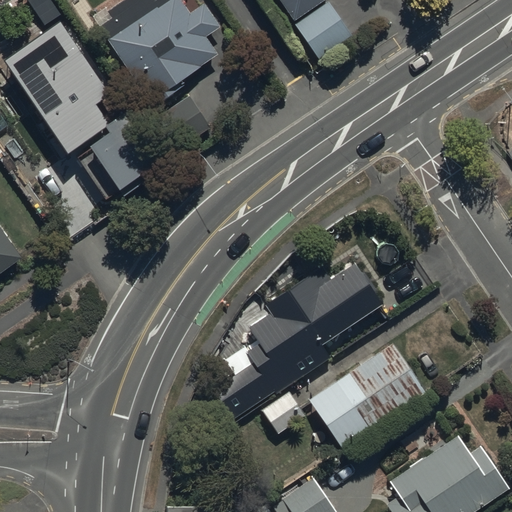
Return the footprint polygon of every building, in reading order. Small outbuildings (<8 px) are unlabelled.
[(189,14),(179,0),(125,0),(95,22),(109,42),(103,46),(125,76),(130,72),(155,107),(181,88),(177,82),(217,54),(205,37),(219,27),(203,4),(189,14)] [(278,0),(294,22),(325,0),(278,0)] [(327,2),(295,25),(320,60),(353,37),(327,2)] [(71,34),(55,45),(71,68),(74,66),(79,74),(87,68),(82,61),(87,57),(71,34)] [(16,99),(0,110),(0,120),(15,142),(26,134),(53,173),(89,148),(119,192),(160,164),(125,112),(104,126),(59,61),(11,93),(16,99)] [(188,96),(155,118),(177,150),(210,129),(188,96)] [(0,266),(19,253),(0,226),(0,266)] [(381,305),(353,264),(331,278),(324,267),(266,306),(270,312),(248,326),(259,343),(246,351),(258,370),(217,397),(234,424),(260,407),(278,434),(306,415),(288,387),(294,383),(284,369),(381,305)] [(390,344),(308,401),(342,450),(424,392),(390,344)] [(473,511),(508,489),(479,446),(470,452),(459,436),(389,483),(398,496),(386,504),(391,511),(473,511)] [(334,511),(311,478),(271,505),(275,511),(334,511)]
